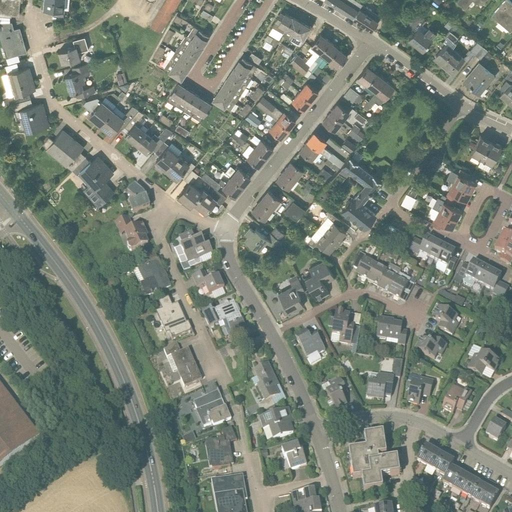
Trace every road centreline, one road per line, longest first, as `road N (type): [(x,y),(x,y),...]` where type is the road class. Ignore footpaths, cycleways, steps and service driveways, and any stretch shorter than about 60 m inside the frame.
road 1 (secondary): [(157,511),(145,445),(107,345),(0,194)]
road 2 (residential): [(166,203),(55,108),(37,64),(29,0)]
road 3 (residential): [(226,233),(371,41)]
road 4 (residential): [(223,388),(153,230),(166,203)]
road 5 (residential): [(269,333),(351,293),(412,316)]
road 6 (residential): [(481,254),(503,208),(497,193),(484,192),(458,241)]
road 7 (residential): [(387,205),(462,106)]
